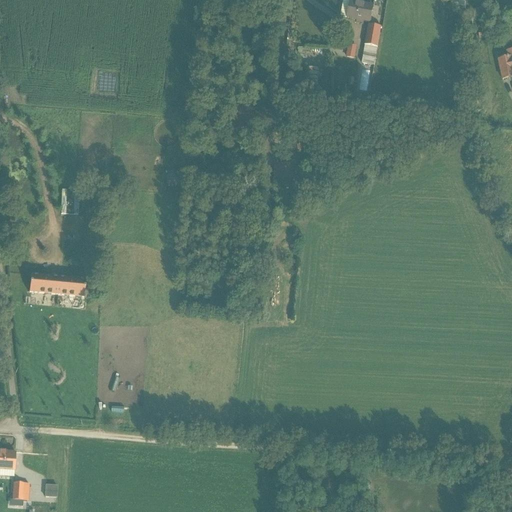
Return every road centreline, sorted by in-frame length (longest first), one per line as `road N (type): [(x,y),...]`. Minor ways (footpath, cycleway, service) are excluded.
road 1 (track): [(19,428),(511,467)]
road 2 (track): [(267,194),(285,0)]
road 3 (unclassified): [(0,426),(19,428),(0,281)]
